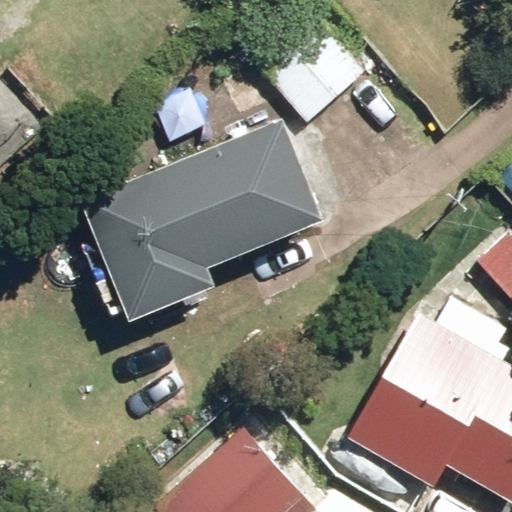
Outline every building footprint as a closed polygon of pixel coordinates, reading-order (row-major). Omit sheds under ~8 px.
[(360,66),(304,4),(247,56),(303,118),(360,66)] [(99,226),(86,231),(114,313),(127,308),(129,315),(219,284),(210,259),(325,219),(289,115),(85,186),(99,226)] [(511,230),(510,228),(479,256),(511,292),(511,230)] [(511,364),(422,313),(351,438),(437,487),(452,462),(511,495),(511,364)] [(328,511),(243,422),(154,506),(159,511),(328,511)]
